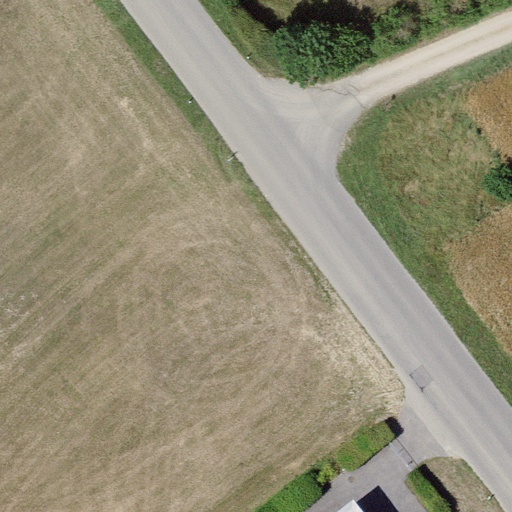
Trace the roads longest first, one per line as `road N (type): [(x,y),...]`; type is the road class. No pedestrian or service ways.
road 1 (tertiary): [(511,464),(160,0)]
road 2 (track): [(511,23),(260,131)]
